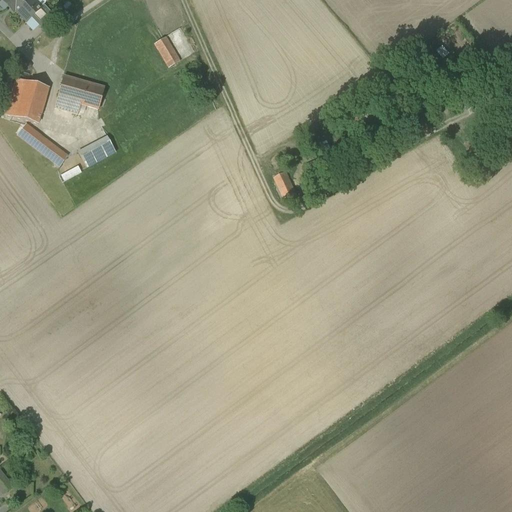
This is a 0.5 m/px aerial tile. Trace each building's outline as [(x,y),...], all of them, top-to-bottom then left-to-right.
[(2,0),(1,1),(13,13),(14,11),(26,23),(31,19),(41,9),(40,9),(32,0),(2,0)] [(45,3),(42,0),(32,0),(40,9),(43,6),(45,5),(45,3)] [(57,20),(43,6),(40,9),(41,9),(31,19),(43,33),(57,20)] [(179,63),(165,39),(154,45),(168,69),(179,63)] [(468,104),(439,71),(431,78),(459,111),(468,104)] [(103,90),(63,79),(54,109),(77,116),(80,106),(97,111),(103,91),(103,90)] [(48,89),(15,80),(5,116),(38,126),(48,89)] [(65,157),(21,124),(13,134),(58,167),(65,157)] [(106,138),(77,154),(86,169),(114,153),(106,138)] [(362,142),(344,153),(352,166),(369,155),(362,142)] [(78,169),(59,179),(62,184),(81,174),(80,172),(78,169)] [(320,171),(309,178),(315,188),(326,181),(320,171)] [(285,174),(274,179),(286,204),(297,199),(285,174)] [(0,470),(0,489),(5,495),(15,486),(1,469),(0,470)]
